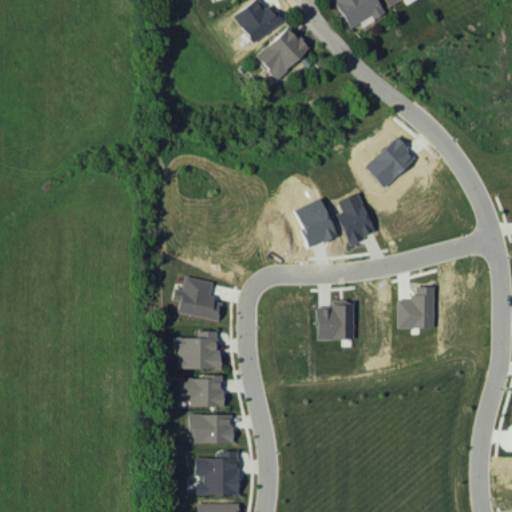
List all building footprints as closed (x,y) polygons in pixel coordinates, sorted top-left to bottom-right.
[(249,41),(280,23),(269,4),(261,8),(256,0),(253,0),(232,12),(249,41)] [(384,12),(376,0),(332,0),(349,27),(359,21),(362,25),(384,12)] [(254,56),(275,78),(308,47),(287,24),(254,56)] [(363,165),(383,186),(414,157),(394,136),(363,165)] [(334,213),(348,243),(375,231),(357,190),(336,200),(340,211),(334,213)] [(334,235),(319,197),(291,208),(307,246),(334,235)] [(175,311),(215,319),(219,300),(207,297),(210,281),(183,275),(180,288),(172,287),(170,299),(178,300),(175,311)] [(432,285),(412,286),(412,299),(395,299),(395,327),(432,327),(432,285)] [(315,338),(353,338),(352,299),(329,300),(330,306),(314,306),(315,338)] [(172,336),(172,347),(176,348),(176,367),(218,368),(218,349),(213,349),(214,330),(195,329),(195,336),(172,336)] [(221,405),(221,375),(177,375),(177,399),(188,398),(188,406),(221,405)] [(187,441),(230,441),(230,412),(187,413),(187,441)] [(194,493),(236,493),(236,449),(217,449),(217,456),(192,456),(192,474),(202,474),(202,482),(194,482),(194,493)] [(236,511),(236,502),(195,502),(195,511),(236,511)]
